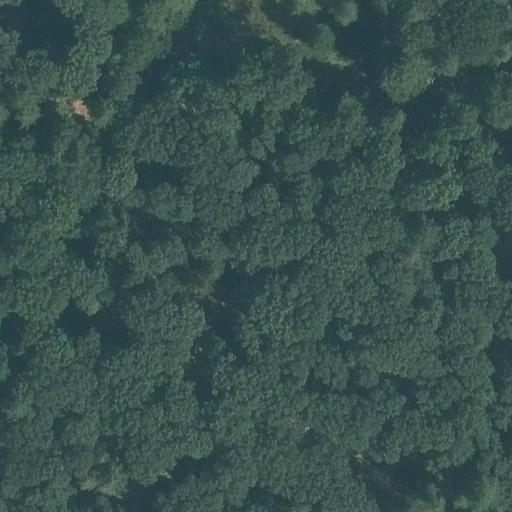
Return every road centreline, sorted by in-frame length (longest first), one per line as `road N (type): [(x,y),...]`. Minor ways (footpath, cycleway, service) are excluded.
road 1 (track): [(511,104),(134,0)]
road 2 (track): [(192,0),(0,305)]
